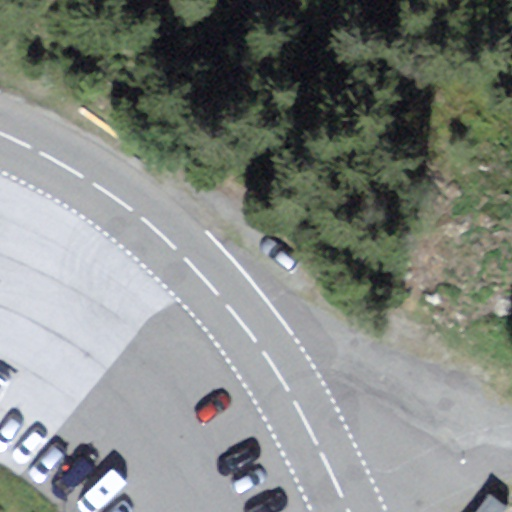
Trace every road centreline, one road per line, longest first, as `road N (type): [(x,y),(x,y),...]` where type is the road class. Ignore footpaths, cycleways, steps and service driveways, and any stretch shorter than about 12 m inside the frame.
road 1 (tertiary): [(259,344),(154,227),(88,179),(0,133)]
road 2 (residential): [(511,449),(391,390),(294,328),(259,344)]
road 3 (tertiary): [(347,511),(314,436),(259,344)]
